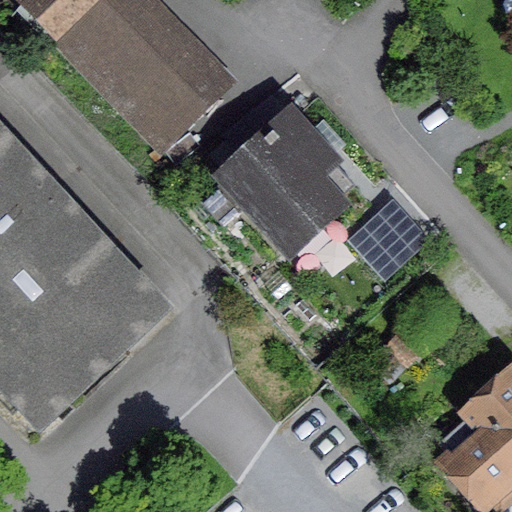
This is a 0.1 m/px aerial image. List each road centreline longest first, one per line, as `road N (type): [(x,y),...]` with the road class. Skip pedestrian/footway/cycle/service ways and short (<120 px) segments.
road 1 (residential): [(511,270),(348,86)]
road 2 (residential): [(348,86),(233,42),(186,0)]
